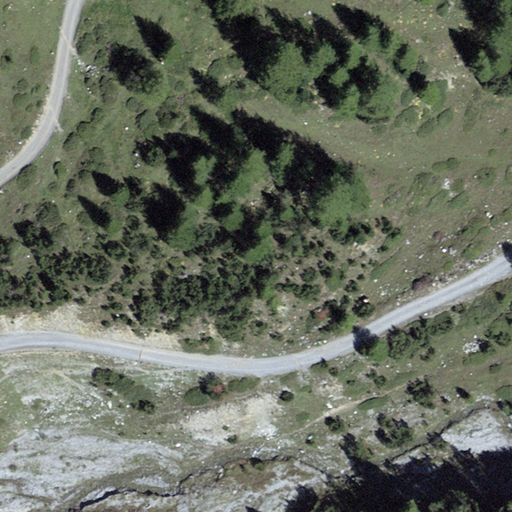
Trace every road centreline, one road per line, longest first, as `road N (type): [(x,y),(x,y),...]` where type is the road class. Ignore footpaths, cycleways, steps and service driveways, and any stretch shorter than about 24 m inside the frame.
road 1 (track): [(511,260),(326,353),(248,367),(38,338),(0,345)]
road 2 (track): [(0,176),(37,150),(82,0)]
